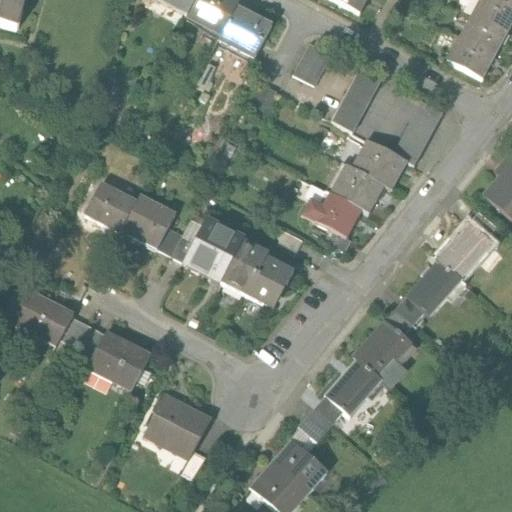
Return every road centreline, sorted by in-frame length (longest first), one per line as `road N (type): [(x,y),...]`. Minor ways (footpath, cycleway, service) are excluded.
road 1 (residential): [(492,115),(301,360),(250,395),(221,366),(104,299)]
road 2 (residential): [(492,115),(282,0)]
